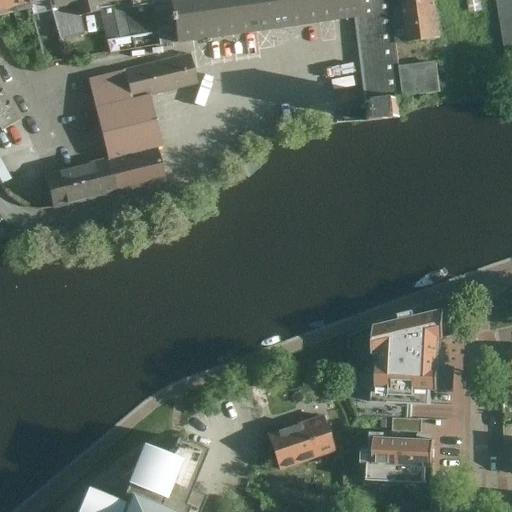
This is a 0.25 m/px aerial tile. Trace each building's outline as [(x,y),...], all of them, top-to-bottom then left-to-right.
[(0,0),(0,20),(33,14),(30,0),(0,0)] [(47,0),(30,0),(33,14),(50,10),(47,0)] [(100,0),(47,0),(50,10),(57,41),(90,34),(86,12),(103,9),(100,0)] [(100,0),(103,9),(111,45),(158,36),(150,0),(100,0)] [(171,0),(178,42),(355,16),(368,121),(408,116),(405,92),(442,87),(439,58),(402,63),(399,42),(393,0),(171,0)] [(440,37),(435,0),(393,0),(399,42),(440,37)] [(511,0),(496,0),(506,57),(511,55),(511,0)] [(125,77),(131,103),(151,98),(198,87),(191,56),(124,71),(125,77)] [(107,162),(158,150),(163,149),(151,98),(131,103),(125,77),(89,86),(107,162)] [(0,127),(17,118),(0,87),(0,127)] [(107,162),(115,194),(166,182),(158,150),(107,162)] [(45,177),(52,209),(115,194),(107,162),(45,177)] [(366,403),(434,405),(435,395),(446,396),(451,325),(371,344),(366,403)] [(511,401),(511,353),(502,357),(504,402),(511,401)] [(289,383),(264,392),(272,414),(297,405),(289,383)] [(331,395),(314,402),(318,412),(335,405),(331,395)] [(266,436),(278,471),(333,451),(320,416),(266,436)] [(198,511),(206,491),(192,486),(209,442),(183,431),(175,448),(146,437),(123,493),(88,479),(75,511),(198,511)] [(441,433),(372,431),(372,447),(359,446),(359,467),(366,467),(366,484),(428,486),(429,465),(440,465),(441,433)] [(308,511),(315,495),(252,474),(243,500),(277,511),(308,511)]
